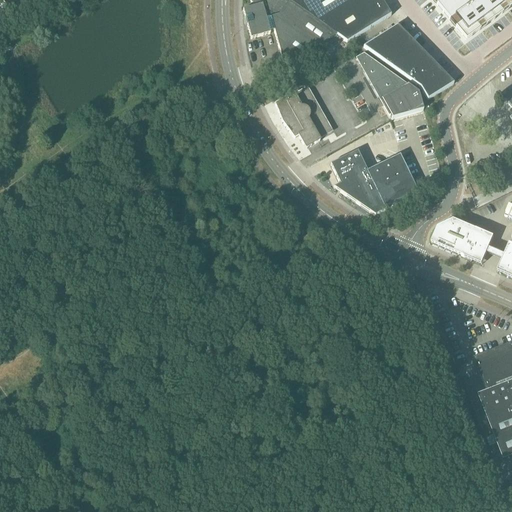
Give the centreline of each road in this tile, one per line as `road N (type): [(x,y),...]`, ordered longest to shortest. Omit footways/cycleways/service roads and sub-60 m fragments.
road 1 (unclassified): [(339,223),(294,185),(255,135),(230,71),(221,0)]
road 2 (unclassified): [(472,80),(443,116),(454,190),(402,252)]
